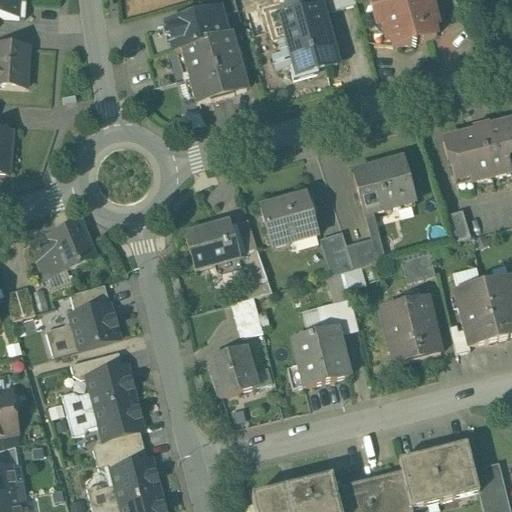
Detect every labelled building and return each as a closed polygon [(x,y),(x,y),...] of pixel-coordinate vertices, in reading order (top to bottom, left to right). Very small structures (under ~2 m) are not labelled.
[(17,0),(0,0),(0,19),(18,21),(19,4),(18,4),(17,0)] [(232,0),(213,0),(200,4),(204,15),(223,10),(224,16),(236,13),(232,0)] [(352,0),(324,0),(329,14),(355,7),(352,0)] [(373,0),(380,26),(385,25),(392,50),(435,38),(433,28),(437,27),(429,0),(373,0)] [(304,3),(281,10),(284,20),(306,14),(304,3)] [(204,15),(165,26),(173,53),(180,51),(213,42),(214,42),(230,38),(224,16),(223,10),(204,15)] [(284,20),(280,21),(293,69),(293,70),(313,64),(315,72),(334,66),(326,38),(328,38),(320,10),(306,14),(284,20)] [(213,42),(180,51),(196,107),(233,96),(233,95),(246,92),(240,73),(242,72),(238,61),(237,61),(230,38),(214,42),(213,42)] [(28,50),(0,48),(0,88),(25,90),(28,50)] [(313,64),(293,70),(293,69),(289,70),(292,83),(316,76),(315,72),(313,64)] [(486,127),(473,130),(474,135),(443,143),(453,182),(455,182),(454,180),(468,176),(470,184),(509,174),(508,168),(511,166),(511,124),(487,131),(486,127)] [(11,133),(0,132),(0,176),(8,177),(11,133)] [(402,162),(351,176),(363,218),(364,218),(370,242),(378,240),(372,216),(388,211),(388,210),(412,204),(412,205),(413,204),(402,162)] [(305,197),(259,210),(270,251),(316,238),(305,197)] [(461,213),(445,218),(453,245),(469,240),(461,213)] [(79,225),(27,246),(28,247),(42,281),(41,281),(42,282),(48,279),(52,289),(69,282),(65,272),(94,260),(79,225)] [(228,227),(204,234),(204,232),(183,237),(194,274),(238,261),(228,227)] [(370,242),(345,249),(352,273),(385,264),(378,240),(370,242)] [(255,252),(242,257),(252,288),(266,283),(255,252)] [(427,253),(399,261),(406,287),(434,279),(427,253)] [(511,290),(510,281),(482,288),(496,344),(507,341),(506,340),(511,338),(511,290)] [(104,288),(69,298),(74,317),(109,307),(104,288)] [(482,288),(454,295),(460,320),(459,321),(462,333),(463,333),(467,349),(484,345),(485,347),(496,344),(482,288)] [(26,290),(3,297),(11,324),(34,317),(26,290)] [(252,301),(230,307),(239,341),(262,335),(252,301)] [(426,302),(380,313),(393,368),(439,356),(426,302)] [(350,304),(317,312),(321,329),(338,324),(341,335),(336,337),(336,338),(357,333),(350,304)] [(291,306),(280,311),(284,319),(293,315),(291,306)] [(74,317),(69,318),(69,319),(64,329),(45,334),(52,361),(119,342),(109,307),(74,317)] [(335,332),(292,342),(304,391),(347,380),(336,338),(336,337),(335,332)] [(243,351),(208,361),(220,401),(255,391),(243,351)] [(118,357),(70,369),(73,378),(81,383),(87,381),(86,379),(121,370),(118,357)] [(121,370),(86,379),(87,381),(91,395),(95,412),(135,401),(126,369),(121,370)] [(10,395),(0,396),(0,438),(16,436),(10,395)] [(91,395),(77,399),(72,396),(62,399),(67,419),(95,412),(91,395)] [(135,401),(95,412),(99,428),(103,442),(103,444),(139,435),(143,434),(135,401)] [(95,412),(67,419),(72,439),(83,437),(86,432),(99,428),(95,412)] [(94,462),(143,449),(139,435),(103,444),(103,442),(96,444),(92,452),(94,462)] [(465,447),(398,464),(400,476),(409,511),(411,511),(477,496),(478,496),(472,472),(465,447)] [(143,449),(94,462),(97,472),(105,476),(111,475),(110,472),(146,463),(143,449)] [(146,463),(110,472),(111,475),(114,488),(119,505),(159,494),(151,462),(146,463)] [(508,511),(497,466),(472,472),(478,496),(477,496),(481,511),(508,511)] [(0,511),(17,511),(10,469),(0,470),(0,511)] [(409,511),(400,476),(334,492),(338,511),(409,511)] [(331,480),(251,500),(253,511),(338,511),(334,492),(331,480)] [(114,488),(102,491),(97,488),(85,491),(90,511),(91,511),(119,505),(114,488)] [(163,511),(159,494),(119,505),(120,511),(163,511)]
